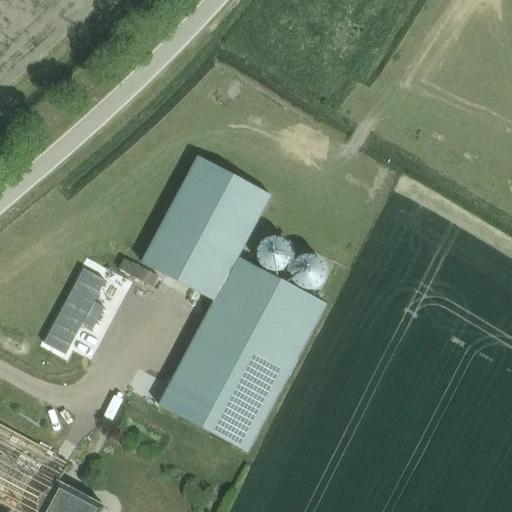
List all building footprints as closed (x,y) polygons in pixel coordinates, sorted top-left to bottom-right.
[(239,260),(273,197),(198,158),(141,264),(214,303),(159,406),(249,454),(328,307),(239,260)] [(257,253),(256,257),(257,261),(258,265),(261,269),(265,272),(270,274),(275,275),(280,274),(283,272),(287,270),(290,266),(292,262),(292,256),(292,251),(289,247),(286,243),(283,241),(279,239),(275,239),(270,239),(265,241),(261,244),(258,248),(257,253)] [(291,271),(290,275),(291,279),(292,283),(295,287),(300,290),(304,292),(309,293),(314,292),(318,290),(321,288),(324,284),(326,279),(326,274),(326,269),(324,265),(321,261),(317,259),(313,257),(309,257),(304,257),(299,259),(295,262),(292,266),(291,271)] [(74,313),(63,334),(85,346),(125,272),(103,260),(86,291),(77,286),(65,308),(74,313)] [(55,457),(56,455),(0,426),(0,511),(104,511),(107,508),(60,483),(70,465),(55,457)]
